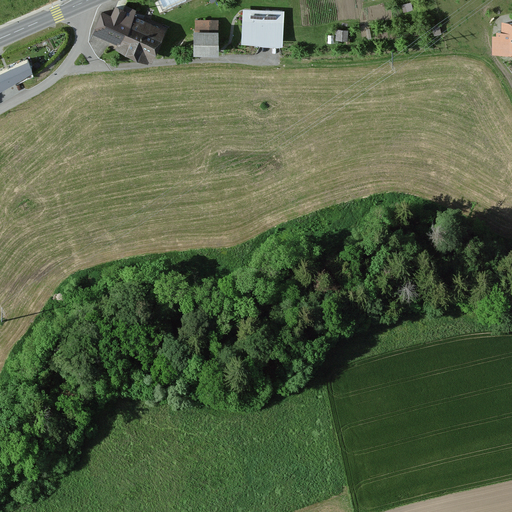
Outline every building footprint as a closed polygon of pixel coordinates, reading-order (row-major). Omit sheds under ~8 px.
[(153,63),(167,29),(137,16),(137,14),(119,6),(115,15),(104,11),(94,35),(122,47),(121,50),(153,63)] [(245,43),(287,43),(288,11),(246,9),(245,43)] [(489,38),(489,57),(511,57),(511,25),(499,25),(499,38),(489,38)] [(198,30),(198,53),(225,52),(225,29),(198,30)] [(0,87),(35,73),(28,58),(0,69),(0,87)]
